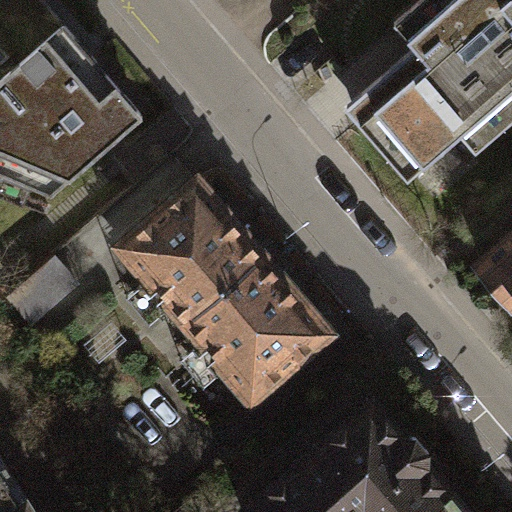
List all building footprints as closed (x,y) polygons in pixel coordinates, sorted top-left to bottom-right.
[(42,0),(0,0),(0,171),(51,193),(140,111),(42,0)] [(413,46),(344,105),(407,177),(459,131),(474,148),(511,115),(511,0),(417,0),(392,22),(413,46)] [(185,318),(262,252),(196,175),(119,241),(185,318)] [(511,229),(479,258),(511,296),(511,229)] [(243,401),(329,331),(262,252),(185,318),(216,355),(209,360),(243,401)] [(74,280),(54,255),(8,292),(29,317),(74,280)] [(418,511),(448,486),(372,397),(242,509),(244,511),(418,511)] [(0,511),(26,511),(1,470),(0,470),(0,511)] [(470,511),(448,486),(418,511),(470,511)]
